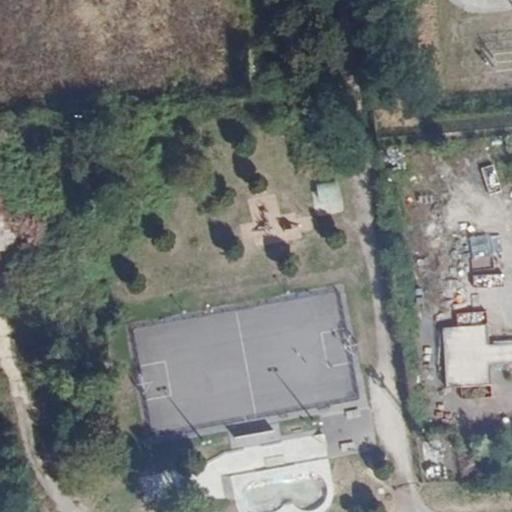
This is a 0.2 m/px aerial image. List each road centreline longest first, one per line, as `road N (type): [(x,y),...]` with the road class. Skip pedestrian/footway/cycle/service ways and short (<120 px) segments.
road 1 (track): [(356,128),(410,511)]
road 2 (track): [(0,341),(43,465),(75,511)]
